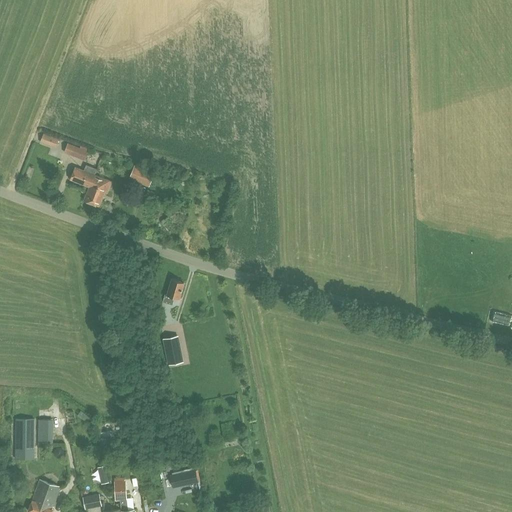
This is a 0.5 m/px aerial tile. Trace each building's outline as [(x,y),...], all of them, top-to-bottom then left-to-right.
[(40,142),(56,148),(59,139),(43,132),(40,142)] [(64,152),(84,160),(89,148),(81,145),(80,147),(68,142),(64,152)] [(70,179),(89,187),(90,187),(95,174),(97,168),(87,164),(84,170),(76,166),(70,179)] [(135,164),(129,178),(149,186),(155,172),(135,164)] [(90,187),(89,187),(84,200),(99,206),(104,192),(107,193),(112,181),(95,174),(97,169),(97,168),(95,174),(90,187)] [(174,297),(179,298),(184,282),(171,279),(167,294),(165,294),(163,301),(172,304),(174,297)] [(198,305),(199,320),(208,319),(207,305),(198,305)] [(178,335),(163,338),(168,365),(184,361),(178,335)] [(35,418),(15,418),(15,458),(35,459),(35,418)] [(53,419),(38,419),(38,445),(53,446),(53,419)] [(235,421),(221,423),(224,439),(238,437),(235,421)] [(105,465),(98,467),(99,475),(107,473),(105,465)] [(170,474),(173,487),(197,481),(195,469),(170,474)] [(60,487),(40,479),(28,511),(31,511),(51,511),(53,510),(52,509),(60,487)] [(121,508),(120,511),(134,511),(134,509),(128,510),(127,500),(126,485),(115,485),(116,501),(120,501),(121,508)] [(83,496),(85,508),(102,505),(99,492),(83,496)]
